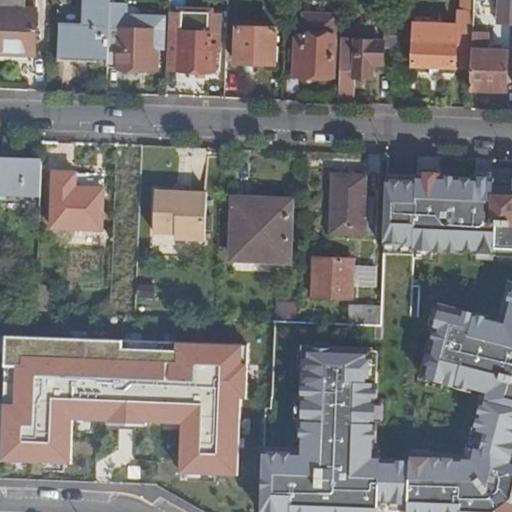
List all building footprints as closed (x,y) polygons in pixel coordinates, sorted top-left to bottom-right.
[(24,0),(0,0),(0,54),(34,56),(36,10),(25,9),(24,0)] [(110,0),(85,0),(85,26),(60,25),(58,57),(109,59),(110,16),(110,0)] [(461,0),(461,10),(474,11),(474,0),(461,0)] [(511,0),(498,0),(498,23),(511,23),(511,0)] [(456,26),(414,24),(412,66),(471,69),(473,32),(474,12),(457,11),(456,26)] [(336,15),(303,14),(302,36),(296,36),(296,54),(290,54),(290,61),(296,61),(295,74),(333,76),(336,15)] [(126,17),(110,16),(109,59),(108,67),(119,67),(119,68),(157,70),(158,50),(163,50),(164,31),(125,30),(126,17)] [(276,28),(237,27),(236,63),(274,65),(276,28)] [(178,42),(168,42),(167,68),(177,69),(177,70),(215,72),(216,53),(220,53),(221,34),(179,32),(178,42)] [(489,33),(473,32),(471,69),(470,89),(507,91),(508,52),(489,52),(489,33)] [(384,42),(341,40),(339,103),(354,104),(355,77),(372,78),(373,64),(383,64),(384,42)] [(239,72),(225,71),(224,99),(238,99),(239,72)] [(42,162),(0,160),(0,194),(40,197),(42,162)] [(76,173),(54,172),(51,228),(102,230),(104,189),(76,188),(76,173)] [(367,175),(334,174),(331,234),(364,235),(366,197),(367,175)] [(511,181),(387,176),(384,249),(511,253),(511,181)] [(207,193),(156,191),(154,234),(175,235),(180,240),(205,241),(207,193)] [(374,198),(366,197),(364,235),(372,236),(374,198)] [(271,206),(235,205),(232,259),(288,261),(291,202),(271,201),(271,206)] [(354,260),(314,258),(312,297),(352,299),(354,260)] [(486,319),(436,306),(417,376),(467,389),(469,381),(482,385),(466,447),(470,448),(467,459),(399,457),(399,462),(374,461),(374,456),(358,455),(358,442),(366,442),(369,351),(304,349),(301,440),(309,440),(309,453),(265,452),(261,511),(511,511),(511,287),(507,287),(496,329),(484,326),(486,319)] [(381,307),(350,306),(349,324),(380,325),(381,307)] [(243,344),(6,336),(2,461),(71,463),(73,421),(180,425),(179,474),(238,476),(243,344)] [(229,511),(233,503),(179,483),(168,511),(229,511)]
